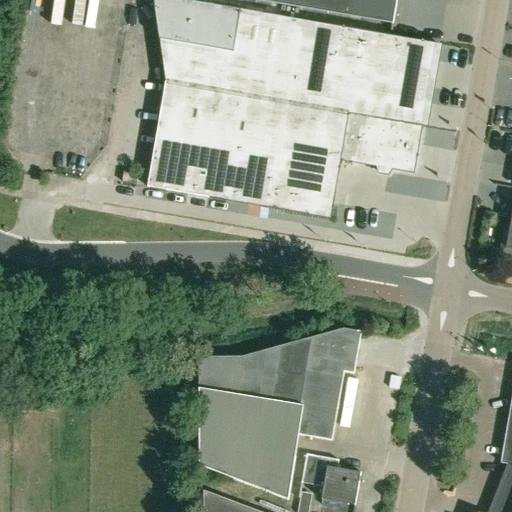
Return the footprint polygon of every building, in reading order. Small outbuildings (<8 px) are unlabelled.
[(151,169),(148,187),(209,198),(270,208),(302,21),(177,0),(153,0),(163,65),(166,82),(163,96),(158,126),(154,152),(153,156),(151,169)] [(250,0),(394,25),(397,0),(250,0)] [(302,21),(270,208),(309,215),(309,216),(331,219),(333,207),(342,208),(345,190),(336,188),(341,160),(377,166),(379,173),(388,174),(392,169),(413,172),(421,126),(422,126),(436,45),(302,21)] [(138,174),(124,172),(122,182),(137,184),(138,174)] [(511,217),(510,229),(505,228),(501,252),(511,253),(511,217)] [(243,357),(199,357),(199,389),(198,465),(287,499),(298,435),(332,440),(343,371),(354,373),(361,333),(343,329),(243,357)] [(15,411),(35,412),(36,396),(16,395),(15,411)] [(511,511),(511,398),(501,463),(508,464),(489,511),(511,511)] [(339,460),(307,455),(302,482),(324,485),(321,499),(355,506),(361,473),(337,469),(339,460)] [(259,511),(203,492),(203,511),(259,511)]
